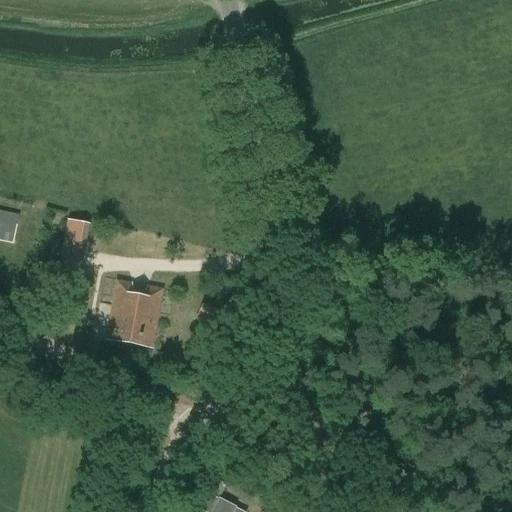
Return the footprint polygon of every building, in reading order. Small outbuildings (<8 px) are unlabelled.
[(0,241),(13,244),(17,226),(11,224),(13,215),(0,211),(0,241)] [(87,225),(68,222),(63,247),(82,250),(87,225)] [(151,348),(162,290),(117,281),(105,340),(151,348)] [(50,303),(76,309),(79,296),(53,290),(50,303)] [(219,329),(232,305),(208,292),(195,318),(219,329)] [(201,511),(202,511),(249,511),(210,493),(201,511)]
